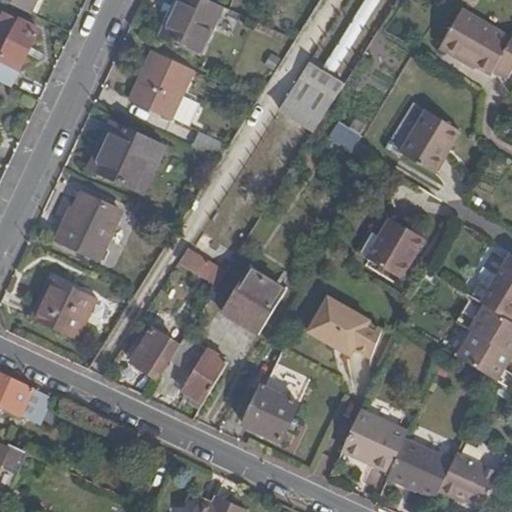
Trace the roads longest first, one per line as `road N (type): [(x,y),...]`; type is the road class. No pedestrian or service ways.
road 1 (residential): [(342,511),(0,355)]
road 2 (residential): [(113,0),(0,243)]
